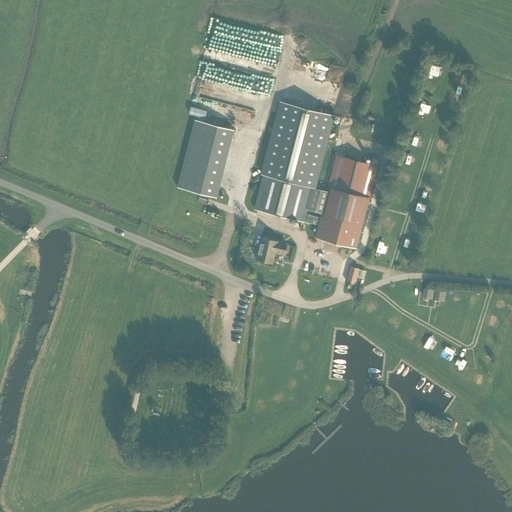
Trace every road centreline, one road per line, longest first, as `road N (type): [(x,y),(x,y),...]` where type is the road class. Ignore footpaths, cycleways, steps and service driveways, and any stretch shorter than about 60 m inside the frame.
road 1 (unclassified): [(511,284),(412,276),(306,305),(0,183)]
road 2 (track): [(262,108),(276,92),(338,106),(360,100),(397,0)]
road 3 (track): [(369,288),(468,347),(492,283)]
